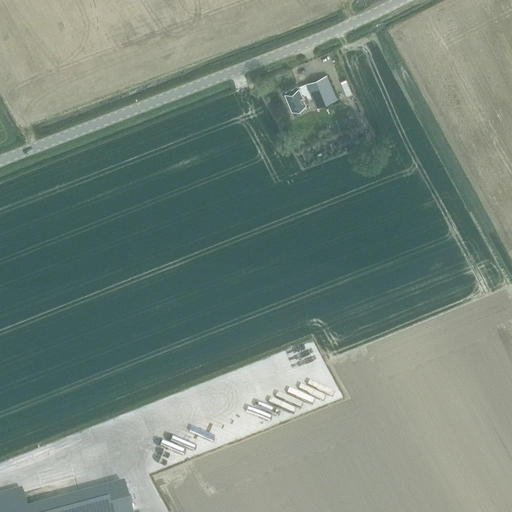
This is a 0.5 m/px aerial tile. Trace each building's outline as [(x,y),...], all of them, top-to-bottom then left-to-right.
[(313,102),(332,93),(325,76),(305,85),(312,101),(313,102)] [(305,85),(298,87),(284,93),(294,116),(299,113),(297,107),(312,101),(305,85)] [(343,139),(338,142),(341,148),(346,145),(343,139)] [(15,489),(20,488),(15,478),(11,480),(15,489)] [(27,511),(22,491),(0,497),(0,511),(131,511),(125,488),(37,511),(27,511)]
